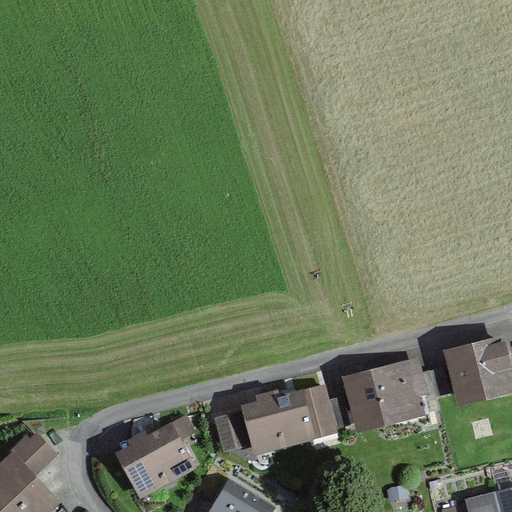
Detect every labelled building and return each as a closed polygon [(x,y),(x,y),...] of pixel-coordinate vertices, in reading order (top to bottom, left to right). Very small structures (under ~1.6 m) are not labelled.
[(451,355),(462,398),(506,387),(501,368),(510,365),(503,342),(478,348),(477,342),(464,346),(466,352),(451,355)] [(376,368),(363,372),(364,378),(350,382),(361,424),(395,416),(398,426),(426,419),(421,401),(437,397),(430,371),(419,373),(417,364),(377,375),(376,368)] [(450,393),(443,367),(430,371),(437,397),(450,393)] [(329,399),(326,388),(277,401),(275,393),(259,397),(264,413),(247,418),(254,448),(336,426),(329,399)] [(344,396),(329,399),(336,426),(337,428),(351,424),(344,396)] [(191,428),(186,417),(170,425),(171,428),(149,440),(145,433),(131,440),(135,447),(120,456),(139,491),(191,463),(176,436),(191,428)] [(251,461),(240,418),(218,423),(225,449),(251,461)] [(26,439),(13,452),(19,458),(0,476),(0,511),(35,511),(48,500),(23,473),(28,468),(33,473),(54,453),(38,436),(30,443),(26,439)] [(267,511),(271,507),(229,482),(211,511),(267,511)] [(511,511),(511,492),(497,496),(501,511),(511,511)] [(501,511),(497,496),(467,504),(468,506),(459,508),(459,506),(444,510),(444,511),(501,511)]
